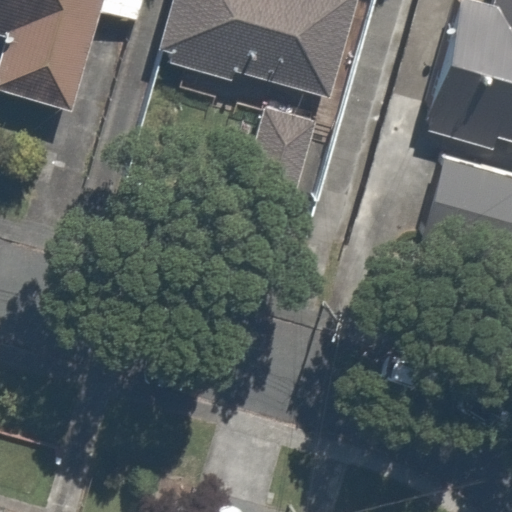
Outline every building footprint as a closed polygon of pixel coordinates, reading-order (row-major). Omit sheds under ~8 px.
[(138,0),(0,0),(0,90),(55,108),(86,7),(132,21),(138,0)] [(331,0),(150,0),(136,48),(302,98),(331,0)] [(511,0),(482,0),(480,6),(460,0),(430,0),(397,112),(511,147),(511,0)] [(289,201),(308,120),(246,105),(227,187),(289,201)] [(495,268),(511,210),(511,176),(416,148),(389,238),(495,268)] [(0,511),(29,511),(31,502),(0,494),(0,511)]
